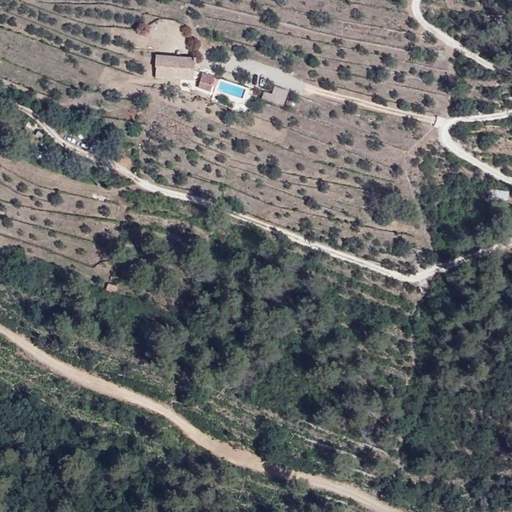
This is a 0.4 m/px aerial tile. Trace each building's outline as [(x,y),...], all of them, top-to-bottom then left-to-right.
[(193,57),(156,55),(154,76),(192,79),(193,57)] [(214,75),(203,72),(199,86),(210,89),(214,75)] [(288,90),(274,86),(272,94),(263,91),(261,98),(283,105),(288,90)] [(488,189),(488,201),(507,201),(508,189),(488,189)] [(111,290),(108,304),(120,305),(122,296),(111,290)]
